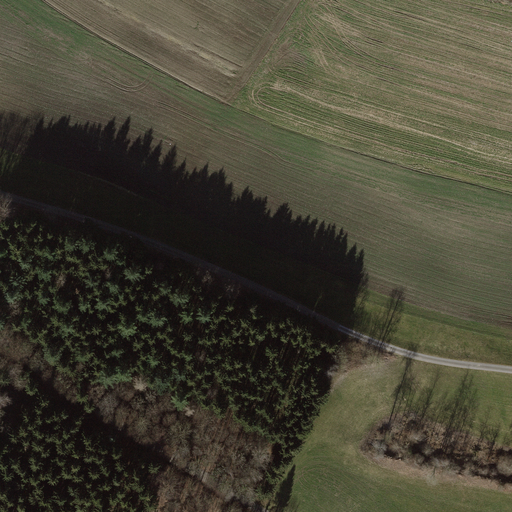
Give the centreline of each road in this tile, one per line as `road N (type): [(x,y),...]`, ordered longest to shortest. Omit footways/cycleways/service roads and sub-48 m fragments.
road 1 (track): [(511,369),(389,347),(163,246),(0,192)]
road 2 (unclassified): [(0,341),(262,511)]
